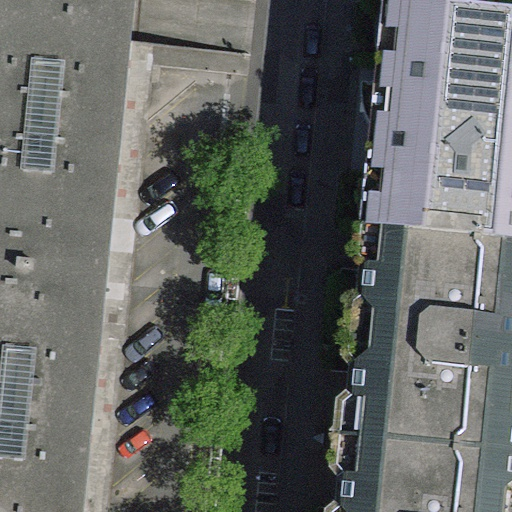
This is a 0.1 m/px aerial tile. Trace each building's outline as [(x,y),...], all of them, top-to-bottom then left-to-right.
[(0,0),(0,263),(105,274),(133,0),(0,0)] [(148,0),(148,19),(219,23),(220,0),(148,0)] [(511,0),(385,0),(385,7),(511,20),(511,0)] [(511,20),(385,7),(377,100),(381,116),(378,134),(391,146),(402,153),(400,177),(368,174),(363,232),(511,247),(511,20)] [(511,247),(363,232),(339,441),(511,457),(511,247)] [(0,511),(80,511),(105,274),(0,263),(0,511)] [(511,511),(511,457),(339,441),(331,511),(511,511)]
